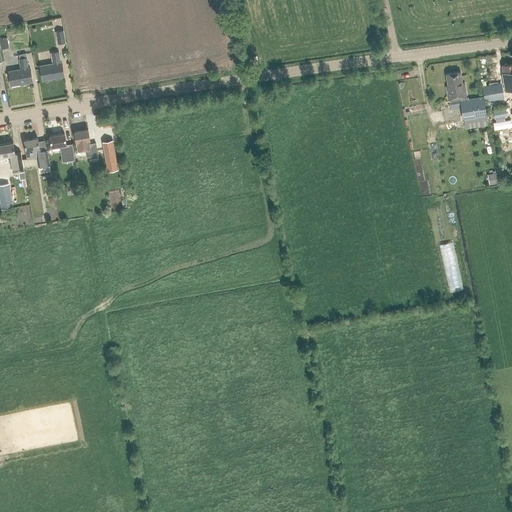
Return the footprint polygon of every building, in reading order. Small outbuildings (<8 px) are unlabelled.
[(65,43),(63,30),(55,31),(58,44),(65,43)] [(6,38),(0,39),(0,44),(1,48),(8,47),(6,38)] [(42,80),(64,77),(62,62),(60,62),(59,52),(51,53),(53,64),(40,66),(42,80)] [(19,55),(19,58),(21,69),(8,71),(11,86),(33,82),(30,67),(28,68),(26,53),(19,55)] [(506,85),(511,84),(511,64),(508,65),(506,64),(504,66),(503,66),(506,85)] [(448,100),(449,100),(450,104),(462,103),(465,128),(488,125),(484,97),(466,99),(464,84),(462,84),(460,73),(446,75),(448,87),(446,87),(448,100)] [(485,102),(506,98),(504,83),(482,87),(485,102)] [(505,108),(493,110),(494,119),(507,117),(505,108)] [(99,163),(99,161),(98,155),(104,154),(103,143),(91,145),(88,130),(75,132),(78,150),(85,149),(88,157),(89,158),(90,165),(99,163)] [(63,161),(74,160),(72,144),(66,145),(64,134),(50,136),(52,147),(60,146),(63,161)] [(39,166),(49,164),(47,152),(40,153),(37,139),(25,141),(28,158),(37,157),(39,166)] [(116,164),(112,140),(104,142),(108,165),(116,164)] [(13,172),(23,171),(21,153),(15,154),(13,143),(0,144),(0,156),(11,155),(13,172)] [(49,165),(39,166),(40,173),(50,172),(49,165)] [(495,173),(489,174),(491,185),(497,183),(495,173)] [(76,194),(75,187),(66,188),(67,195),(76,194)] [(0,194),(0,205),(12,204),(10,193),(0,194)] [(455,258),(455,243),(444,243),(444,254),(450,253),(450,258),(455,258)]
